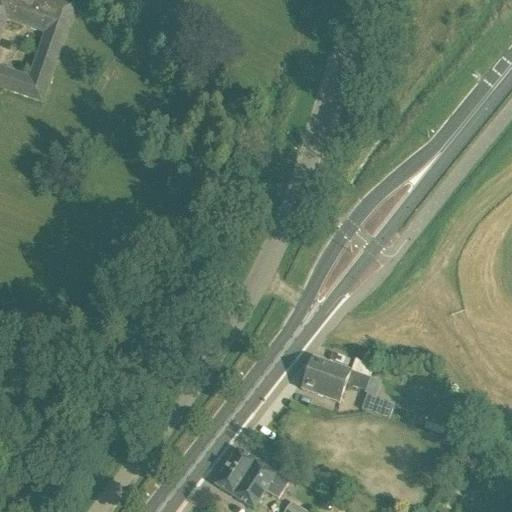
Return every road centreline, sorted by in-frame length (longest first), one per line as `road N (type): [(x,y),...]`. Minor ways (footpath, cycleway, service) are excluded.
road 1 (unclassified): [(261,275),(363,0)]
road 2 (residential): [(93,511),(212,358),(261,275)]
road 3 (primary): [(445,145),(347,229),(295,334)]
road 4 (primary): [(295,334),(445,145)]
road 5 (track): [(335,318),(352,325),(384,320),(511,181)]
road 6 (primary): [(156,511),(295,334)]
